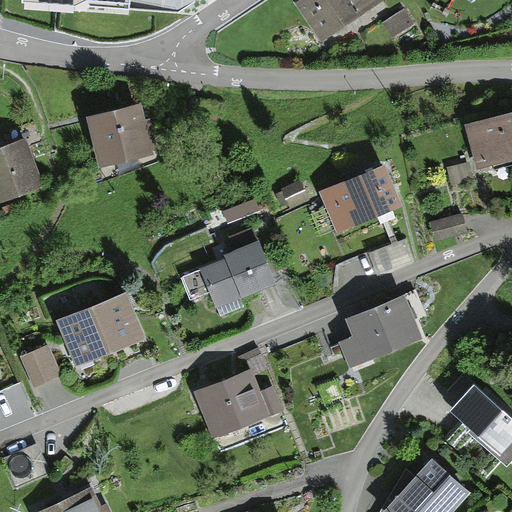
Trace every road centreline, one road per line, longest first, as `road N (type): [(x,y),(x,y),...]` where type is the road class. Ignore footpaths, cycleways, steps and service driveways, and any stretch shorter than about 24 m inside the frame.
road 1 (residential): [(511,245),(0,444)]
road 2 (residential): [(171,71),(511,82)]
road 3 (residential): [(466,313),(389,413),(356,471)]
road 4 (unclassified): [(0,54),(171,71)]
road 5 (residential): [(234,511),(356,471)]
